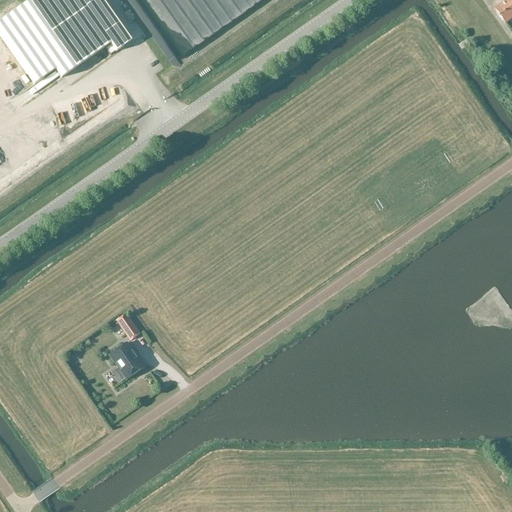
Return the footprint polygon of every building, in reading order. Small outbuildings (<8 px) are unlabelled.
[(31,0),(28,2),(75,69),(110,44),(115,53),(130,42),(100,0),(31,0)] [(511,0),(509,0),(496,9),(506,24),(511,19),(511,0)] [(84,95),(58,102),(59,107),(85,100),(84,95)] [(67,127),(76,124),(72,114),(63,118),(67,127)] [(130,341),(140,334),(127,315),(117,322),(130,341)] [(127,380),(144,368),(127,343),(110,356),(127,380)]
